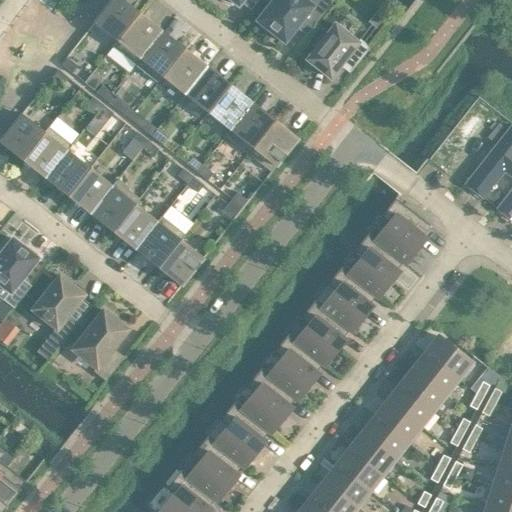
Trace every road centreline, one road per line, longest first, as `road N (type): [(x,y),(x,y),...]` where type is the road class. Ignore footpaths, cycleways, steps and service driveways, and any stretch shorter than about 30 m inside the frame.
road 1 (residential): [(252,511),(470,233)]
road 2 (residential): [(0,184),(204,337)]
road 3 (tertiary): [(204,337),(356,144)]
road 4 (residential): [(356,144),(179,0)]
road 5 (tertiary): [(68,511),(204,337)]
road 6 (residential): [(470,233),(356,144)]
